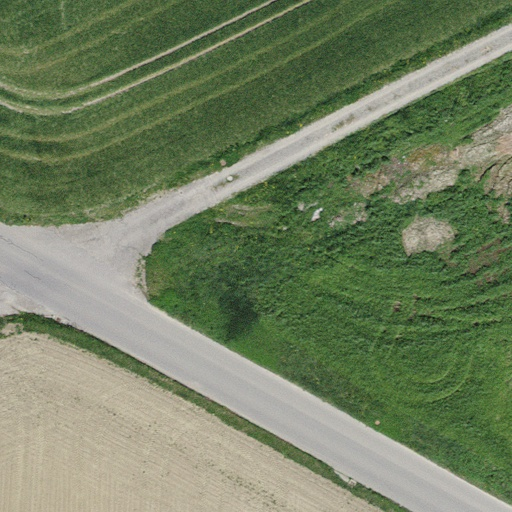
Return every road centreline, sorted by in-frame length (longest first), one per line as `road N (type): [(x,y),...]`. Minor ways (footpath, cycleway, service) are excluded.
road 1 (track): [(511,35),(0,293)]
road 2 (tertiary): [(0,257),(458,511)]
